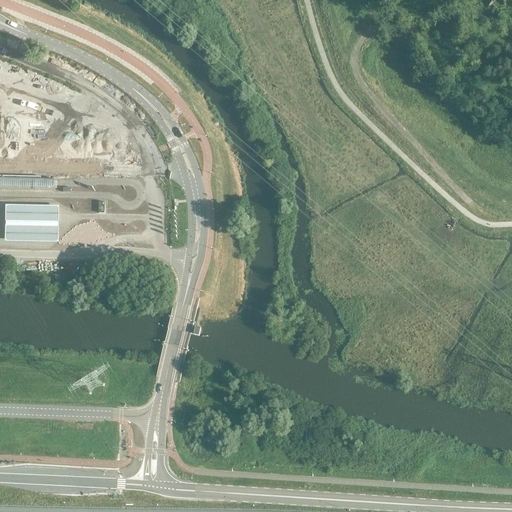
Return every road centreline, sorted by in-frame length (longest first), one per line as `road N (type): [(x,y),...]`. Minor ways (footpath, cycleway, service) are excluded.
road 1 (tertiary): [(511,510),(160,487)]
road 2 (track): [(395,120),(470,201),(447,230),(511,307)]
road 3 (tertiary): [(131,88),(168,135),(188,190),(183,304)]
road 4 (tertiary): [(183,304),(201,253),(202,208),(193,161),(174,125)]
road 5 (unclassified): [(0,411),(157,418)]
road 6 (unclassified): [(0,478),(146,486)]
